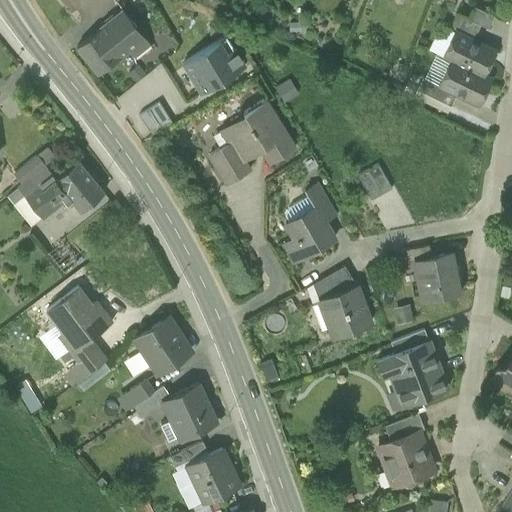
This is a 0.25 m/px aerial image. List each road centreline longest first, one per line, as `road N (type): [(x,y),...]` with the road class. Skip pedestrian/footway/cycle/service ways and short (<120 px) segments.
road 1 (secondary): [(289,511),(229,344),(176,230),(8,0)]
road 2 (residential): [(491,218),(459,464)]
